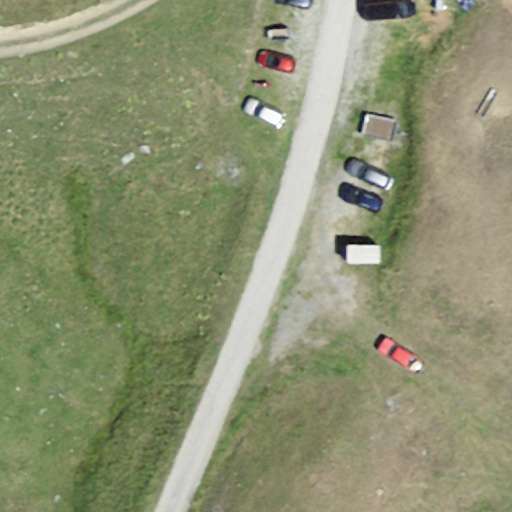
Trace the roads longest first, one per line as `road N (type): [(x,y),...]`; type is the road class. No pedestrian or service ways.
road 1 (unclassified): [(168,511),(292,199),(335,67),(341,0)]
road 2 (track): [(140,0),(95,27),(0,48)]
